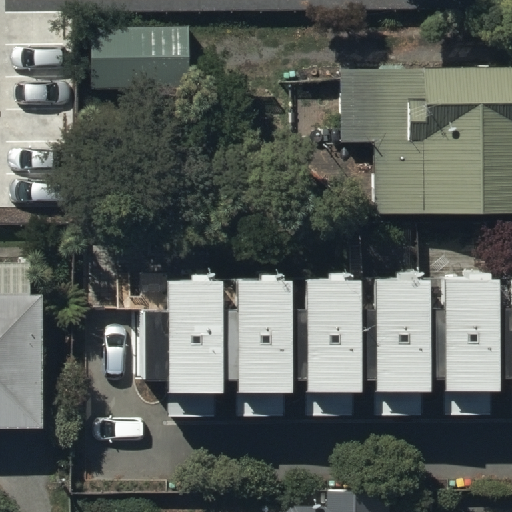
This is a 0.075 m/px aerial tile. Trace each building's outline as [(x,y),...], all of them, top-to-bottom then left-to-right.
[(187,26),(94,30),(97,90),(189,87),(187,26)] [(511,218),(511,70),(337,71),(337,143),(370,143),(370,218),(511,218)] [(0,432),(43,432),(43,302),(30,302),(30,268),(0,267),(0,432)] [(506,419),(511,418),(511,279),(485,280),(485,273),(462,272),(462,279),(416,279),(416,272),(392,272),(392,279),(348,279),(348,271),(323,271),(323,279),(278,279),(279,272),(256,272),(256,279),(209,279),(209,272),(186,272),(186,278),(138,279),(138,317),(135,317),(135,388),(160,388),(160,421),(211,421),(211,402),(216,402),(216,388),(229,388),(229,422),(280,422),(280,400),(285,400),(285,388),(299,388),(299,420),(349,420),(349,400),(355,400),(355,388),(368,388),(368,418),(417,418),(417,399),(422,399),(422,387),(435,387),(435,418),(485,418),(485,400),(491,400),(491,386),(506,386),(506,419)] [(413,511),(413,492),(322,492),(322,507),(288,507),(283,511),(413,511)]
